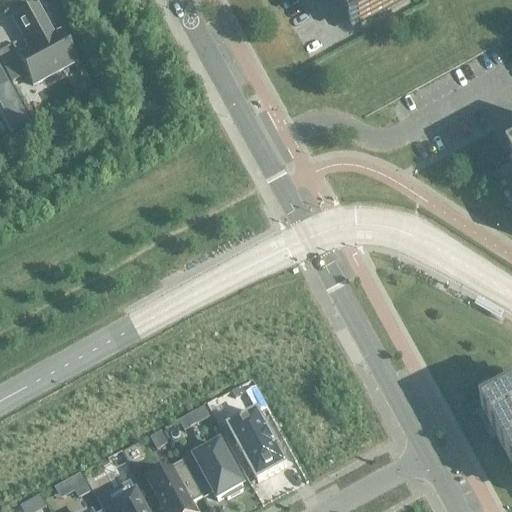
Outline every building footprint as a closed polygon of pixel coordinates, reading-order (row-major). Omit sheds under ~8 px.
[(345,0),(361,28),(412,0),(345,0)] [(52,38),(36,8),(13,21),(25,44),(27,43),(31,50),(17,57),(33,86),(74,64),(58,34),(52,38)] [(6,50),(0,52),(0,63),(11,84),(21,78),(6,50)] [(0,107),(12,128),(27,120),(0,69),(0,107)] [(232,393),(236,400),(245,395),(241,388),(232,393)] [(511,393),(481,411),(511,467),(511,393)] [(230,433),(256,482),(257,484),(260,483),(259,483),(284,469),(284,470),(286,468),(285,466),(275,448),(274,446),(273,446),(269,438),(268,435),(268,436),(258,418),(258,417),(257,415),(255,416),(255,417),(231,430),(230,430),(228,431),(229,433),(230,433)] [(152,439),(151,439),(157,451),(167,445),(160,434),(152,439)] [(204,477),(217,502),(225,497),(227,500),(242,492),(240,489),(242,488),(220,448),(195,461),(193,457),(182,462),(183,465),(193,483),(204,477)] [(183,465),(148,484),(163,511),(195,511),(192,505),(203,500),(193,483),(183,465)] [(145,511),(136,495),(105,511),(145,511)] [(39,498),(20,509),(21,511),(41,511),(46,510),(39,498)]
